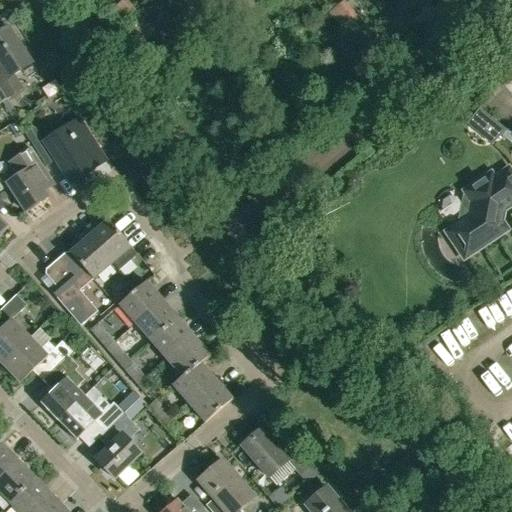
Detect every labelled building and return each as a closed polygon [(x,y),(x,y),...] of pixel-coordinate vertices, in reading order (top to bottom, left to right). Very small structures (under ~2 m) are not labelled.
[(181,34),(195,22),(186,12),(173,25),(181,34)] [(0,88),(7,99),(24,88),(15,75),(32,64),(8,28),(0,33),(0,88)] [(381,40),(367,41),(369,55),(383,54),(381,40)] [(505,130),(480,109),(467,124),(492,145),(505,130)] [(91,140),(79,121),(45,143),(71,183),(95,168),(81,147),(91,140)] [(17,123),(11,127),(18,138),(24,134),(17,123)] [(263,159),(262,157),(254,148),(249,153),(245,156),(255,167),(256,166),(262,160),(263,159)] [(54,185),(44,169),(30,149),(9,163),(18,176),(7,183),(26,213),(48,198),(44,192),(54,185)] [(467,219),(457,225),(446,232),(464,260),(476,252),(508,230),(503,222),(505,211),(511,206),(511,173),(509,169),(495,178),(491,173),(464,191),(471,202),(472,204),(473,206),(471,214),(470,216),(468,217),(467,219)] [(0,236),(8,228),(0,219),(0,236)] [(137,256),(130,248),(131,248),(108,221),(89,237),(112,264),(119,271),(137,256)] [(94,280),(112,264),(89,237),(71,253),(94,280)] [(80,291),(94,280),(71,253),(66,253),(46,270),(45,275),(56,287),(51,292),(81,327),(98,312),(80,291)] [(136,291),(143,285),(136,276),(128,283),(136,291)] [(136,324),(163,301),(146,282),(143,285),(136,291),(127,299),(120,305),(136,324)] [(127,299),(136,291),(128,283),(120,290),(127,299)] [(0,362),(2,365),(30,339),(12,321),(27,306),(16,296),(0,311),(0,318),(7,325),(0,331),(0,362)] [(151,342),(178,319),(163,301),(136,324),(151,342)] [(167,360),(194,337),(178,319),(151,342),(167,360)] [(105,350),(115,343),(98,324),(89,332),(105,350)] [(200,363),(201,364),(210,356),(194,337),(167,360),(182,378),(183,379),(200,363)] [(48,342),(40,349),(30,339),(2,365),(21,384),(43,362),(53,372),(68,357),(73,353),(62,342),(55,349),(48,342)] [(121,369),(130,361),(115,343),(105,350),(121,369)] [(58,423),(85,397),(77,388),(84,381),(75,371),(79,368),(68,357),(53,372),(49,376),(59,386),(40,404),(58,423)] [(137,387),(146,379),(130,361),(121,369),(137,387)] [(216,382),(201,364),(200,363),(183,379),(182,378),(173,386),(189,405),(216,382)] [(146,379),(137,387),(144,395),(153,387),(146,379)] [(216,382),(189,405),(206,423),(232,400),(216,382)] [(105,433),(124,415),(124,414),(114,403),(110,407),(101,398),(93,405),(85,397),(58,423),(77,441),(95,423),(105,433)] [(164,426),(173,419),(156,400),(148,407),(164,426)] [(124,415),(105,433),(104,434),(114,443),(96,461),(114,480),(141,454),(128,441),(139,430),(124,415)] [(173,419),(164,426),(171,434),(180,427),(173,419)] [(276,486),(296,470),(300,475),(310,467),(291,446),(282,453),(261,429),(241,446),(268,477),(276,486)] [(0,480),(19,462),(2,444),(0,445),(0,480)] [(0,507),(3,511),(11,504),(36,479),(19,462),(0,480),(0,507)] [(213,511),(241,511),(238,509),(251,497),(221,463),(200,481),(221,505),(213,511)] [(310,467),(300,475),(308,484),(321,472),(314,464),(313,464),(310,467)] [(18,511),(36,511),(53,496),(36,479),(11,504),(18,511)] [(364,511),(359,506),(352,511),(348,511),(326,486),(304,505),(310,511),(364,511)] [(67,511),(53,496),(36,511),(67,511)] [(205,511),(201,507),(194,511),(187,511),(177,500),(164,511),(205,511)]
